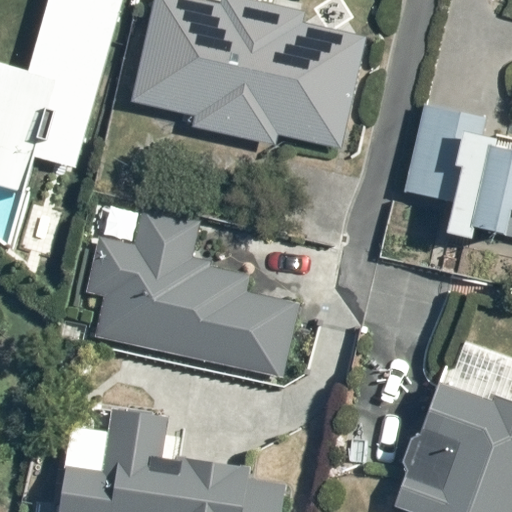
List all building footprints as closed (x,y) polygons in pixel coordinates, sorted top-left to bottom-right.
[(41,0),(26,63),(0,56),(0,186),(24,192),(33,157),(82,169),(124,0),(41,0)] [(224,0),(224,3),(210,0),(153,0),(133,103),(199,116),(196,130),(274,146),(277,134),(345,148),(367,38),(298,24),(301,9),(255,0),(224,0)] [(489,115),(421,101),(402,193),(444,202),(438,232),(474,239),(476,233),(511,239),(511,143),(485,138),(489,115)] [(195,222),(137,213),(132,245),(91,238),(83,293),(100,296),(93,345),(287,376),(300,299),(247,290),(250,268),(189,258),(195,222)] [(511,511),(511,371),(503,394),(498,392),(494,402),(437,379),(388,501),(414,511),(511,511)] [(63,422),(53,511),(277,511),(280,485),(233,480),(234,466),(185,460),(184,469),(160,466),(166,415),(110,408),(108,427),(63,422)]
